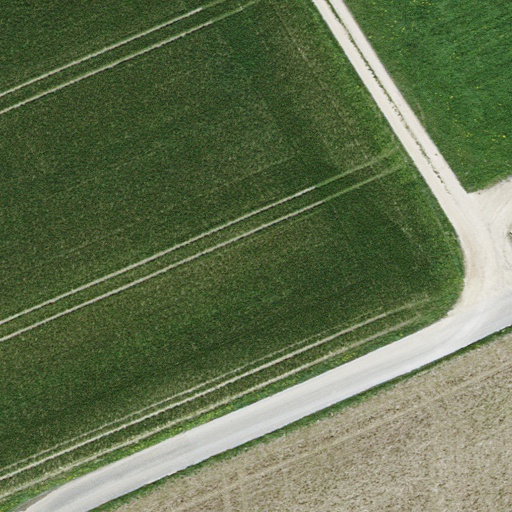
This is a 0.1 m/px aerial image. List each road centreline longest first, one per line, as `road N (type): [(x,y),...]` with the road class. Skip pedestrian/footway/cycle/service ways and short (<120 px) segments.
road 1 (track): [(48,511),(511,311)]
road 2 (track): [(321,0),(511,300)]
